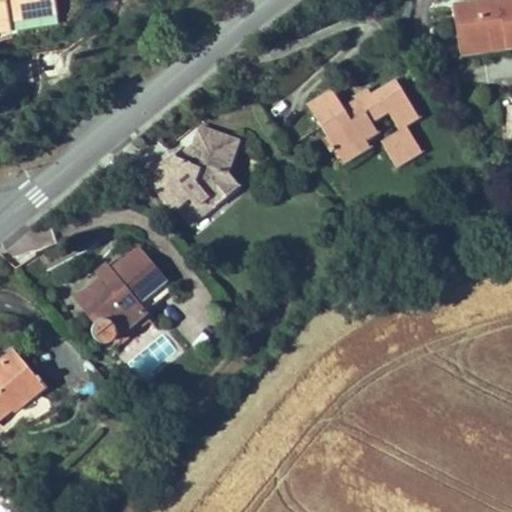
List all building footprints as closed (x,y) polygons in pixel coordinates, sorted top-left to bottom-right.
[(0,0),(0,31),(10,30),(9,22),(25,20),(24,14),(56,9),(54,0),(0,0)] [(511,0),(488,0),(455,5),(461,44),(507,37),(508,46),(509,46),(511,45),(511,0)] [(56,9),(24,14),(25,20),(51,15),(57,14),(56,9)] [(507,37),(461,44),(463,58),(509,51),(509,46),(508,46),(507,37)] [(331,153),(335,150),(341,147),(344,152),(365,140),(377,132),(371,122),(388,112),(399,131),(381,142),(396,167),(409,160),(406,155),(419,147),(406,125),(403,121),(416,113),(396,79),(371,94),(370,95),(372,100),(361,106),(357,99),(356,100),(343,107),(332,89),(307,104),(327,136),(322,139),(331,153)] [(372,100),(370,95),(371,94),(367,88),(354,96),(356,100),(357,99),(361,106),(372,100)] [(419,117),(416,113),(403,121),(406,125),(419,117)] [(171,211),(175,208),(189,226),(204,214),(200,210),(211,201),(214,205),(238,186),(226,172),(238,141),(200,127),(195,140),(187,162),(185,167),(177,158),(174,154),(145,178),(171,211)] [(187,162),(195,140),(177,158),(187,162)] [(369,146),(365,140),(344,152),(341,147),(335,150),(342,162),(369,146)] [(422,152),(419,147),(406,155),(409,160),(422,152)] [(172,290),(138,249),(111,271),(103,278),(90,288),(99,298),(85,309),(96,322),(93,325),(92,327),(91,332),(92,336),(94,338),(97,341),(101,342),(105,343),(108,342),(111,340),(120,333),(144,313),(136,303),(148,293),(156,302),(172,290)] [(111,271),(106,265),(98,272),(103,278),(111,271)] [(99,298),(90,288),(77,299),(85,309),(99,298)] [(156,302),(148,293),(136,303),(144,313),(156,302)] [(144,313),(120,333),(120,338),(120,342),(149,318),(144,313)] [(0,416),(10,408),(13,412),(44,386),(41,383),(43,382),(37,375),(35,376),(14,350),(0,362),(0,416)]
